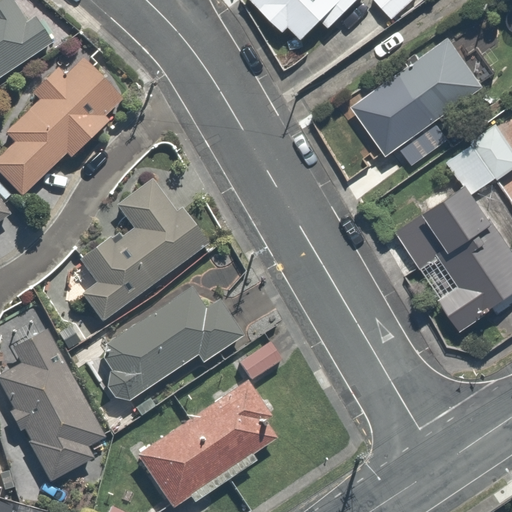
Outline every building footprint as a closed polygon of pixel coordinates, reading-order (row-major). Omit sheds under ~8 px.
[(254,0),(281,27),(285,24),(297,37),(318,17),(324,22),(346,0),(254,0)] [(378,0),(393,14),(405,0),(378,0)] [(0,72),(46,40),(26,11),(0,29),(0,72)] [(442,28),(370,86),(411,137),(483,79),(442,28)] [(12,135),(0,147),(0,173),(18,190),(61,144),(66,148),(114,96),(75,59),(60,75),(50,65),(25,92),(32,98),(5,128),(12,135)] [(511,155),(489,123),(445,155),(460,176),(422,204),(424,207),(391,231),(459,325),(511,286),(511,241),(472,186),(511,156),(511,155)] [(76,254),(92,275),(77,286),(99,317),(209,237),(153,160),(110,192),(132,222),(111,238),(106,232),(76,254)] [(197,291),(103,349),(113,365),(97,375),(114,403),(193,354),(201,368),(244,341),(219,300),(207,307),(197,291)] [(19,362),(0,372),(0,397),(47,477),(89,453),(83,442),(97,434),(35,325),(7,342),(19,362)] [(266,334),(236,357),(252,377),(281,354),(266,334)] [(240,380),(133,459),(168,506),(187,492),(191,496),(278,432),(240,380)] [(143,511),(144,510),(110,497),(104,511),(143,511)]
